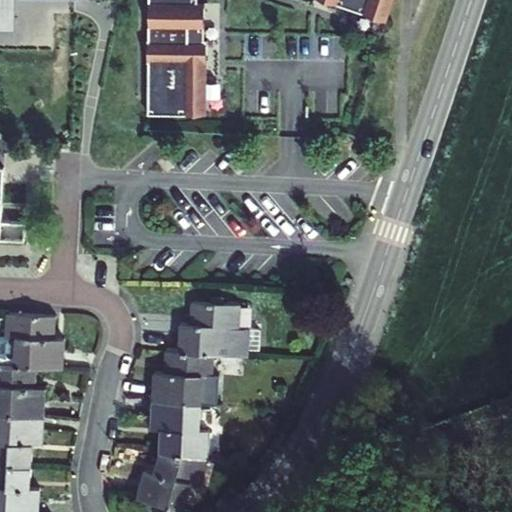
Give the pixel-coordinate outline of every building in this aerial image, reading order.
[(0,0),(0,30),(15,31),(15,0),(0,0)] [(147,0),(147,119),(202,120),(203,67),(205,67),(205,45),(203,45),(203,7),(196,7),(195,0),(147,0)] [(312,0),(311,2),(384,26),(392,0),(312,0)] [(0,243),(23,245),(24,226),(2,225),(3,169),(0,168),(0,243)] [(145,480),(141,507),(186,511),(192,511),(194,492),(204,493),(209,466),(211,429),(204,429),(206,383),(217,384),(218,358),(233,359),(234,334),(243,334),(243,308),(193,306),(193,328),(184,328),(182,356),(166,356),(166,377),(155,376),(155,404),(152,431),(161,432),(160,462),(155,480),(145,480)] [(0,511),(33,511),(35,491),(26,491),(29,445),(38,446),(41,390),(32,390),(33,367),(60,368),(61,340),(51,341),(54,318),(2,315),(1,341),(9,341),(9,365),(0,364),(0,511)]
